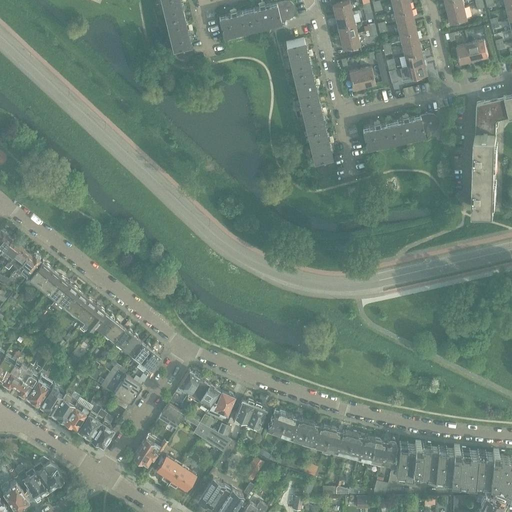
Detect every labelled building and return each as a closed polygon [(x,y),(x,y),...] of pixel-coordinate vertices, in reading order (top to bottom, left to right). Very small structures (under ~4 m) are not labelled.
[(161,0),(166,17),(184,13),(181,1),(185,0),(161,0)] [(333,4),(336,16),(352,12),(349,0),(333,4)] [(395,13),(411,9),(409,0),(400,0),(392,2),(395,13)] [(465,7),(463,0),(445,0),(448,11),(465,7)] [(284,1),(277,3),(281,20),(288,19),(293,16),(295,10),(294,5),(290,1),(284,1)] [(264,2),(259,3),(259,7),(248,10),(252,27),(281,20),(277,3),(265,5),(264,2)] [(448,11),(451,22),(468,18),(465,7),(448,11)] [(235,8),(230,10),(231,14),(219,17),(223,34),(252,27),(248,10),(236,12),(235,8)] [(414,20),(411,9),(395,13),(397,24),(414,20)] [(355,23),(352,12),(336,16),(338,27),(355,23)] [(192,29),(191,24),(187,25),(184,13),(166,17),(173,47),(191,42),(188,30),(192,29)] [(400,34),(416,30),(414,20),(397,24),(400,34)] [(338,27),(341,37),(357,33),(355,23),(338,27)] [(419,41),(416,30),(400,34),(402,45),(419,41)] [(360,44),(357,33),(341,37),(343,48),(360,44)] [(304,37),(286,42),(293,71),(311,67),(308,55),(312,54),(311,49),(307,50),(304,37)] [(468,43),(472,59),(484,57),(481,48),(486,47),(485,40),(480,41),(479,40),(468,43)] [(405,56),(422,52),(419,41),(402,45),(405,56)] [(193,49),(191,42),(173,47),(175,54),(178,59),(183,61),(189,60),(193,55),(193,49)] [(457,46),(461,62),(472,59),(468,43),(457,46)] [(424,62),(422,52),(405,56),(408,66),(424,62)] [(408,66),(410,77),(427,73),(424,62),(408,66)] [(364,85),(376,83),(371,66),(360,69),(364,85)] [(311,67),(293,71),(300,100),(318,96),(315,84),(319,83),(318,78),(314,79),(311,67)] [(360,69),(349,71),(353,88),(364,85),(360,69)] [(511,115),(511,94),(506,96),(477,102),(476,131),(497,132),(497,121),(499,118),(510,115),(511,115)] [(300,100),(307,129),(325,125),(322,113),(326,112),(325,107),(321,108),(318,96),(300,100)] [(437,128),(439,123),(438,118),(433,114),(428,113),(421,115),(425,133),(432,131),(437,128)] [(402,115),(403,119),(392,122),(396,140),(425,133),(421,115),(408,118),(408,114),(402,115)] [(367,146),(396,140),(392,122),(380,125),(379,121),(374,122),(375,126),(363,129),(367,146)] [(328,137),(325,125),(307,129),(314,159),(332,154),(329,142),(333,141),(332,136),(328,137)] [(495,170),(497,132),(476,131),(476,146),(475,146),(475,155),(475,170),(495,170)] [(333,167),(334,162),(332,154),(314,159),(316,166),(319,171),(324,173),(330,172),(333,167)] [(495,170),(475,170),(474,184),(474,193),(474,208),(494,209),(495,170)] [(0,229),(0,252),(2,251),(12,237),(7,233),(6,230),(3,228),(3,229),(0,229)] [(15,237),(12,237),(2,251),(6,255),(2,261),(6,264),(21,244),(18,242),(17,238),(15,237)] [(14,261),(19,265),(30,251),(29,249),(30,248),(27,247),(24,247),(21,244),(6,264),(10,267),(14,261)] [(30,251),(19,265),(16,268),(26,276),(40,260),(39,257),(40,256),(36,254),(34,254),(30,251)] [(29,277),(38,284),(51,268),(50,267),(50,265),(48,263),(46,263),(42,260),(29,277)] [(51,268),(38,284),(47,291),(60,275),(51,268)] [(0,278),(6,282),(9,284),(15,277),(11,274),(9,278),(0,273),(0,278)] [(47,291),(56,298),(69,282),(65,279),(65,277),(62,275),(61,275),(60,275),(47,291)] [(69,282),(56,298),(52,303),(62,311),(65,306),(78,290),(77,289),(77,287),(75,285),(73,285),(69,282)] [(87,296),(78,290),(65,306),(74,313),(87,296)] [(83,320),(96,303),(92,300),(92,298),(89,296),(87,296),(74,313),(83,320)] [(96,303),(83,320),(80,324),(83,327),(86,323),(92,327),(95,324),(106,311),(104,310),(104,308),(102,306),(100,306),(96,303)] [(95,324),(104,332),(115,318),(114,318),(114,315),(112,314),(110,314),(106,311),(95,324)] [(40,312),(37,316),(43,321),(46,317),(40,312)] [(42,323),(35,318),(32,322),(38,327),(42,323)] [(104,332),(113,339),(124,325),(119,322),(120,320),(117,318),(115,319),(115,318),(104,332)] [(128,329),(124,325),(113,339),(122,346),(133,333),(132,332),(133,330),(130,328),(128,329)] [(122,346),(131,353),(142,340),(138,337),(138,334),(135,332),(134,333),(133,333),(122,346)] [(45,341),(40,337),(36,341),(41,345),(45,341)] [(131,353),(140,361),(151,347),(151,345),(148,343),(146,343),(142,340),(131,353)] [(152,348),(151,347),(140,361),(151,369),(161,355),(156,351),(157,349),(154,347),(152,348)] [(4,379),(16,360),(5,353),(0,361),(0,376),(4,379)] [(66,360),(73,366),(77,361),(70,356),(66,360)] [(119,369),(119,368),(122,365),(113,358),(110,361),(119,369)] [(17,359),(16,360),(4,379),(5,382),(8,384),(11,383),(15,386),(28,365),(17,359)] [(95,361),(87,371),(95,378),(103,368),(95,361)] [(103,373),(106,376),(108,373),(113,365),(109,362),(107,366),(103,373)] [(28,365),(15,386),(18,388),(19,391),(23,393),(26,393),(39,372),(28,365)] [(113,365),(108,373),(111,376),(117,368),(113,365)] [(122,365),(119,368),(125,373),(128,369),(122,365)] [(178,387),(188,394),(200,376),(199,375),(199,373),(195,371),(194,372),(189,369),(178,387)] [(41,372),(26,395),(30,397),(30,398),(38,403),(53,380),(41,372)] [(101,384),(105,386),(111,376),(108,373),(106,376),(101,384)] [(126,373),(120,382),(137,393),(142,384),(147,376),(143,374),(140,378),(136,376),(134,379),(126,373)] [(194,394),(200,398),(210,383),(209,382),(209,380),(206,378),(204,379),(200,376),(188,394),(192,397),(194,394)] [(40,404),(51,412),(65,390),(54,382),(40,404)] [(115,390),(131,401),(137,393),(120,382),(115,390)] [(210,383),(200,398),(199,401),(203,403),(200,407),(207,411),(208,408),(220,390),(221,389),(219,389),(219,387),(216,385),(214,385),(210,383)] [(65,390),(51,412),(64,420),(77,400),(77,399),(73,396),(74,395),(65,390)] [(222,390),(220,390),(208,408),(217,412),(217,414),(225,417),(235,395),(234,395),(233,393),(229,391),(227,392),(222,390)] [(127,408),(130,403),(118,395),(115,400),(127,408)] [(245,425),(254,403),(253,403),(254,401),(248,398),(247,401),(242,398),(233,420),(245,425)] [(77,400),(64,420),(71,424),(72,424),(76,427),(89,407),(77,400)] [(180,407),(186,410),(189,406),(188,403),(184,400),(180,407)] [(197,420),(168,402),(159,417),(176,428),(180,423),(178,422),(182,416),(197,426),(200,422),(197,420)] [(255,404),(254,403),(245,425),(257,429),(255,434),(259,436),(263,427),(259,425),(266,408),(261,406),(262,404),(256,402),(255,404)] [(100,419),(102,420),(107,412),(108,411),(102,407),(98,413),(91,408),(78,429),(89,436),(100,419)] [(115,414),(121,417),(124,412),(119,408),(115,414)] [(268,427),(279,431),(286,411),(280,409),(279,410),(275,408),(268,427)] [(292,413),(286,411),(279,431),(290,435),(297,416),(293,415),(292,413)] [(100,443),(104,442),(113,428),(108,425),(113,416),(107,412),(102,420),(91,437),(100,443)] [(290,435),(302,438),(308,419),(302,417),(301,418),(297,416),(290,435)] [(314,421),(308,419),(302,438),(313,442),(319,423),(315,422),(314,421)] [(223,434),(200,422),(197,426),(194,432),(225,451),(229,445),(233,439),(227,436),(223,434)] [(319,423),(313,442),(324,445),(330,426),(324,424),(323,425),(319,423)] [(336,428),(330,426),(324,445),(335,449),(341,430),(337,429),(336,428)] [(341,430),(335,449),(347,452),(352,432),(346,430),(345,431),(341,430)] [(358,433),(352,432),(347,452),(358,455),(363,436),(359,435),(358,433)] [(363,436),(358,455),(370,457),(374,437),(368,436),(367,437),(363,436)] [(159,445),(146,437),(134,455),(135,456),(135,459),(138,460),(141,460),(142,460),(147,463),(151,456),(153,457),(157,451),(160,453),(168,441),(164,439),(159,445)] [(380,439),(374,437),(370,457),(381,460),(386,441),(381,440),(380,439)] [(17,438),(6,438),(6,443),(17,450),(17,438)] [(415,440),(414,444),(399,443),(396,472),(498,484),(511,491),(511,490),(511,457),(506,455),(498,454),(498,449),(493,449),(492,453),(459,449),(459,445),(454,444),(453,449),(420,445),(420,440),(415,440)] [(390,442),(386,441),(381,460),(393,463),(397,443),(396,443),(396,442),(391,441),(390,442)] [(216,465),(220,468),(234,448),(229,445),(225,451),(216,465)] [(259,448),(258,451),(270,459),(315,475),(316,472),(271,455),(259,448)] [(162,478),(169,482),(181,464),(166,454),(164,458),(162,457),(159,461),(161,462),(157,468),(165,473),(162,478)] [(40,460),(33,465),(48,487),(56,482),(56,481),(59,479),(62,480),(66,477),(67,474),(63,470),(61,470),(56,462),(44,455),(38,459),(40,460)] [(245,472),(254,478),(264,461),(256,456),(245,472)] [(196,473),(181,464),(169,482),(176,486),(179,482),(187,487),(191,481),(193,482),(195,478),(193,477),(196,473)] [(48,490),(48,487),(33,465),(25,470),(23,467),(18,471),(26,484),(28,482),(37,495),(40,492),(43,493),(48,490)] [(211,504),(217,508),(216,510),(217,510),(217,511),(231,511),(244,494),(232,486),(231,488),(224,484),(225,484),(213,476),(198,498),(200,499),(200,502),(203,504),(205,502),(206,503),(207,502),(211,504)] [(9,481),(1,487),(16,509),(17,508),(19,509),(22,507),(23,504),(24,503),(23,503),(29,499),(16,479),(10,483),(9,481)] [(337,485),(323,485),(323,495),(332,495),(332,493),(374,493),(385,493),(388,482),(377,479),(374,488),(362,488),(362,487),(362,484),(350,484),(348,489),(337,489),(337,485)] [(244,491),(248,494),(254,485),(250,482),(244,491)] [(296,494),(293,508),(301,509),(303,495),(296,494)] [(369,507),(369,495),(357,495),(357,507),(369,507)] [(456,511),(457,498),(468,498),(468,495),(453,495),(453,511),(456,511)] [(494,499),(486,495),(480,506),(492,511),(500,511),(502,510),(501,508),(505,502),(495,497),(494,499)] [(0,511),(7,511),(9,511),(6,508),(9,506),(5,501),(4,502),(3,500),(0,500),(0,498),(0,511)] [(262,511),(268,504),(260,499),(257,503),(250,499),(241,511),(262,511)]
